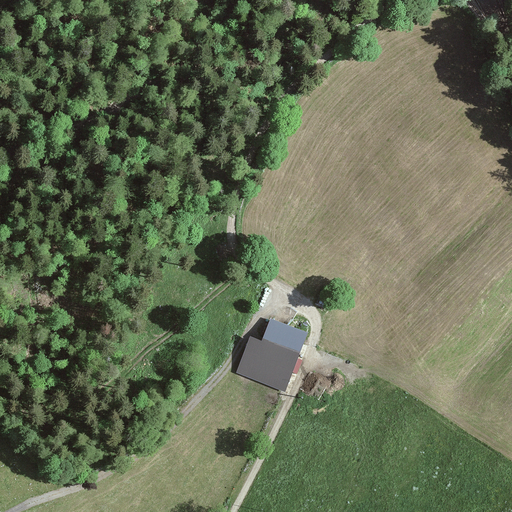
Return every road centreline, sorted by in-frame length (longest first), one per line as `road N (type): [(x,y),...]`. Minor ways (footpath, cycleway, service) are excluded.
road 1 (track): [(402,0),(340,45),(298,89),(239,178),(234,251),(288,294)]
road 2 (track): [(288,294),(260,316),(167,437),(138,460),(18,511)]
road 3 (track): [(233,511),(313,344),(314,316),(288,294)]
